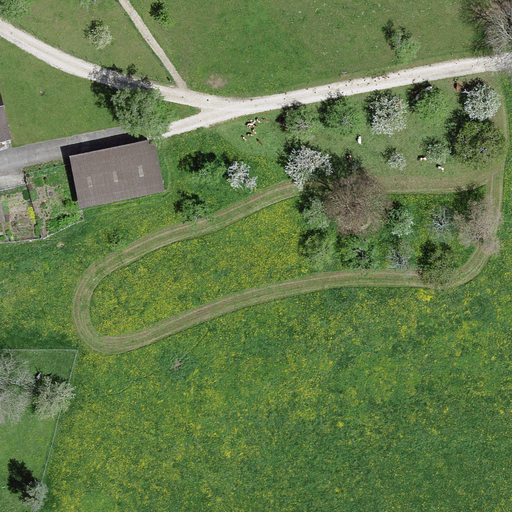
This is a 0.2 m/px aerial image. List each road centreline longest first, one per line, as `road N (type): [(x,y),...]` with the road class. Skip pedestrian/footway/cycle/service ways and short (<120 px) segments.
road 1 (track): [(238,106),(511,58)]
road 2 (track): [(238,106),(113,78),(0,23)]
